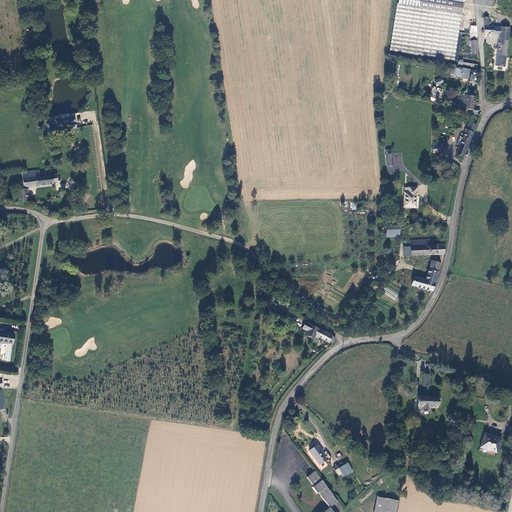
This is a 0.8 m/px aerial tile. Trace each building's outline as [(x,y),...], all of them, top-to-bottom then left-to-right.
[(461,14),(462,4),(432,0),(397,0),(397,4),(461,14)] [(454,62),(461,14),(397,4),(396,5),(389,52),(454,62)] [(509,30),(511,30),(511,26),(502,26),(484,26),(484,34),(493,34),(493,33),(500,33),(496,64),(504,65),(509,30)] [(448,66),(446,73),(463,78),(462,80),(467,82),(471,67),(476,69),(477,65),(459,60),(456,68),(448,66)] [(438,101),(440,88),(432,88),(431,101),(438,101)] [(464,95),(461,94),(459,108),(473,111),(473,110),(476,93),(467,91),(467,93),(464,92),(464,95)] [(77,129),(75,117),(70,118),(62,119),(56,120),(58,128),(63,127),(63,125),(67,124),(69,130),(77,129)] [(457,154),(463,157),(476,125),(470,123),(463,139),(460,146),(457,154)] [(54,182),(56,181),(56,175),(39,177),(38,171),(22,173),(23,187),(54,183),(54,182)] [(500,198),(501,188),(491,187),(490,197),(500,198)] [(416,208),(416,196),(417,189),(410,188),(409,193),(404,193),(404,208),(416,208)] [(27,190),(24,190),(18,190),(18,202),(27,203),(27,190)] [(399,229),(399,225),(387,225),(386,237),(400,237),(400,229),(399,229)] [(404,255),(444,254),(444,244),(431,245),(430,240),(409,241),(410,246),(404,247),(404,255)] [(415,277),(413,285),(432,291),(440,264),(432,261),(429,271),(426,280),(415,277)] [(413,277),(415,277),(426,280),(429,271),(415,267),(413,277)] [(368,286),(372,279),(368,276),(363,284),(368,286)] [(386,287),(383,294),(395,300),(398,293),(386,287)] [(312,340),(313,337),(317,339),(318,338),(329,343),(330,341),(332,343),(335,338),(305,323),(302,329),(307,332),(305,336),(312,340)] [(9,333),(0,331),(0,342),(8,344),(9,333)] [(418,396),(418,408),(421,408),(421,409),(430,409),(430,408),(437,408),(437,397),(428,396),(428,387),(430,387),(430,375),(423,375),(423,387),(426,387),(426,396),(418,396)] [(500,438),(484,432),(478,450),(494,455),(500,438)] [(324,453),(318,445),(310,451),(320,464),(330,457),(326,452),(324,453)] [(346,462),(338,468),(343,477),(352,471),(346,462)] [(333,506),(337,504),(315,472),(307,478),(314,487),(312,488),(316,495),(318,493),(330,508),(325,511),(333,511),(331,508),(333,506)] [(382,511),(386,497),(378,496),(374,511),(382,511)] [(382,511),(395,511),(398,500),(386,497),(382,511)]
